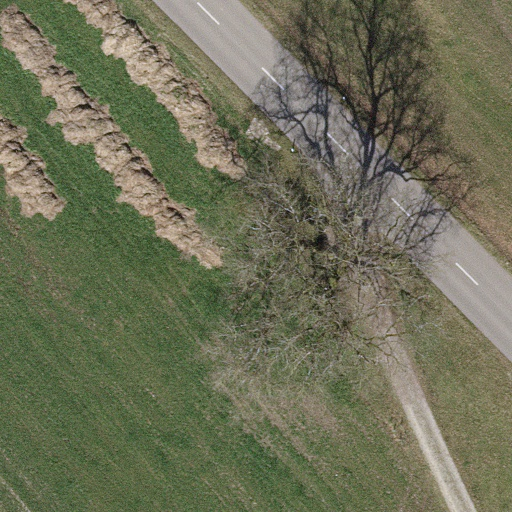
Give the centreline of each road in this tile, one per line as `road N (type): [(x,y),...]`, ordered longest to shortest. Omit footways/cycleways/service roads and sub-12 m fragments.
road 1 (tertiary): [(190,0),(511,327)]
road 2 (track): [(326,141),(399,381),(462,511)]
